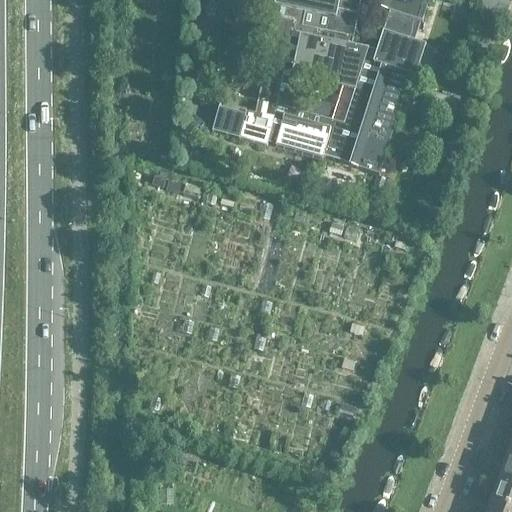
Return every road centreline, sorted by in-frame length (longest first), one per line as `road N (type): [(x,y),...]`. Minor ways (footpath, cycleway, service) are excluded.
road 1 (primary): [(34,511),(36,0)]
road 2 (residential): [(451,511),(511,344)]
